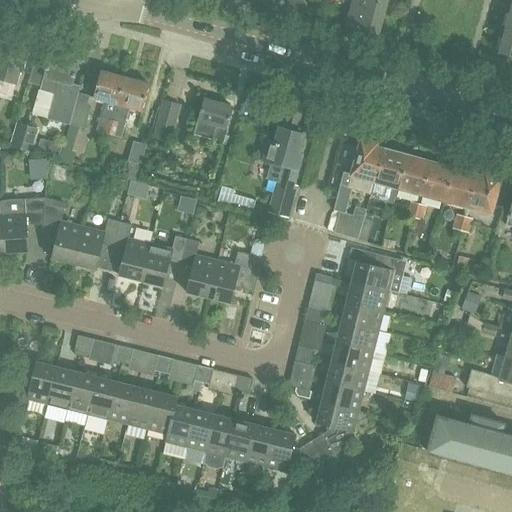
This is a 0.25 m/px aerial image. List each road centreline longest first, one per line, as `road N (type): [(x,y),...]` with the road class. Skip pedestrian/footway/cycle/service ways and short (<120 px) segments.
road 1 (residential): [(0,301),(251,360),(268,357),(281,341),(347,68)]
road 2 (secondary): [(118,6),(347,68)]
road 3 (secondary): [(347,68),(511,113)]
